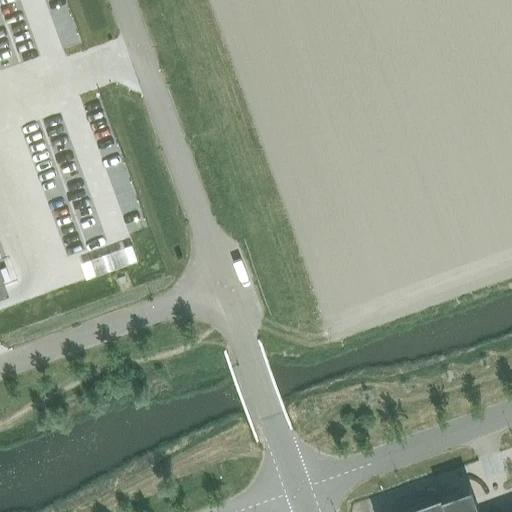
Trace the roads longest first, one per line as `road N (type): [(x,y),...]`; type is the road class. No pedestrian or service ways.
road 1 (unclassified): [(224,286),(122,0)]
road 2 (unclassified): [(224,286),(0,367)]
road 3 (unclassified): [(299,488),(511,413)]
road 4 (unclassified): [(299,488),(224,286)]
